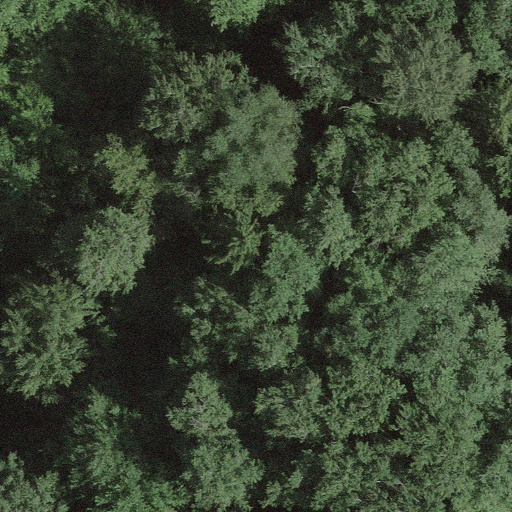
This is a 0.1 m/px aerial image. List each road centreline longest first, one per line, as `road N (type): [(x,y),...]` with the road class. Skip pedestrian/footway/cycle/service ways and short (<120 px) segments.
road 1 (track): [(207,511),(0,370)]
road 2 (track): [(373,0),(511,74)]
